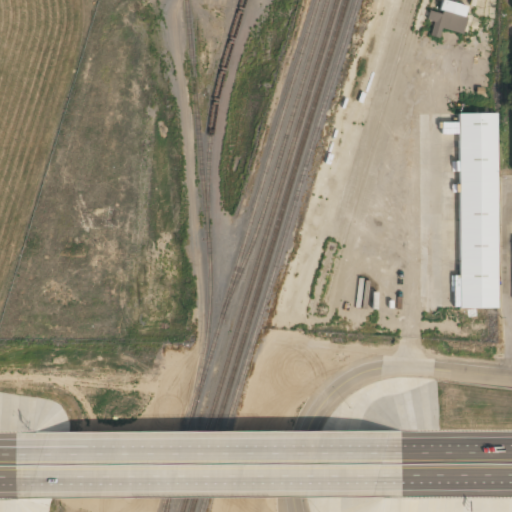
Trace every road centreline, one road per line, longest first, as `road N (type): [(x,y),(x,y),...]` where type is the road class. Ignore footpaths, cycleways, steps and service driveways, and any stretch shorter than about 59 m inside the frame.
road 1 (motorway): [(16,483),(398,480)]
road 2 (motorway): [(397,450),(15,450)]
road 3 (secondary): [(511,374),(380,361),(335,384),(304,430),(298,511)]
road 4 (secondary): [(100,511),(91,417),(81,397),(53,380),(15,379)]
